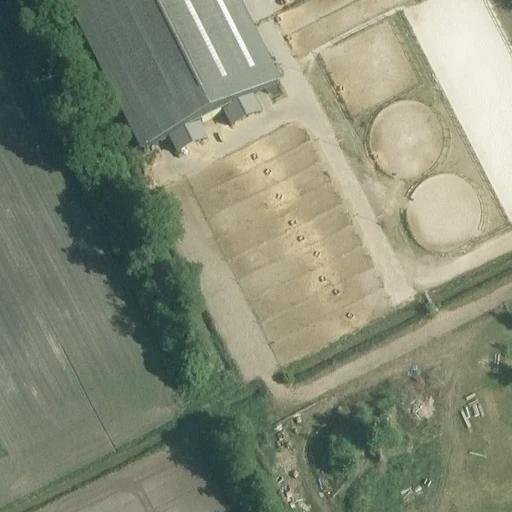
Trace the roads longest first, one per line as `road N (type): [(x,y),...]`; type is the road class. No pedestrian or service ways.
road 1 (track): [(511,242),(401,297),(303,105)]
road 2 (track): [(511,288),(287,399),(268,375)]
